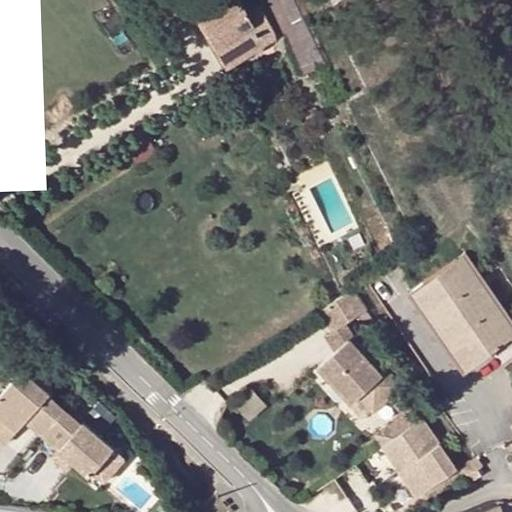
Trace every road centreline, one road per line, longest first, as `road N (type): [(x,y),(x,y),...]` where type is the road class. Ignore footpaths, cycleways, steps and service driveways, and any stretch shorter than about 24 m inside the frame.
road 1 (residential): [(272,511),(0,244)]
road 2 (residential): [(403,306),(492,434),(491,490),(444,511)]
road 3 (unknown): [(0,205),(145,101)]
